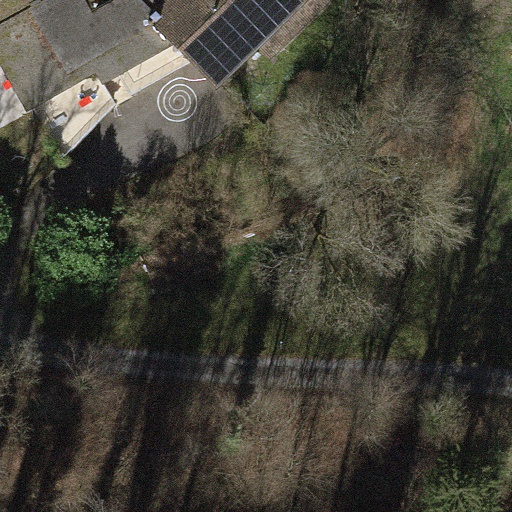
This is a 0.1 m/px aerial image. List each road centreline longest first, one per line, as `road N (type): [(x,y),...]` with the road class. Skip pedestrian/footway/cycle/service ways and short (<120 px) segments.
road 1 (track): [(511,382),(151,367),(0,343)]
road 2 (track): [(0,263),(51,200),(129,132)]
